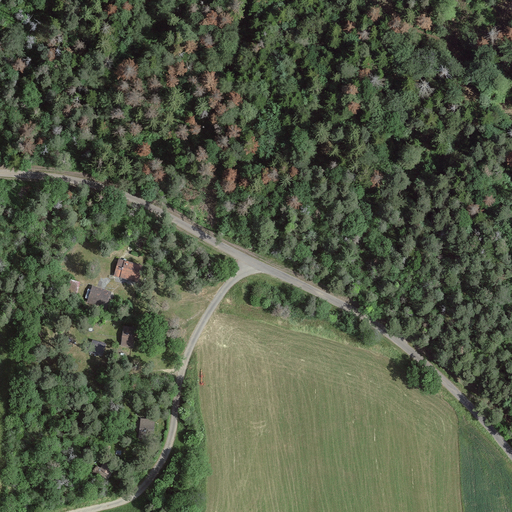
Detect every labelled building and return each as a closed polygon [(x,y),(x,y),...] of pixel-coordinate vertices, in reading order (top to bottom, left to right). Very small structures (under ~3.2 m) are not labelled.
[(113,280),(142,289),(149,267),(120,258),(113,280)] [(109,310),(115,293),(94,286),(88,303),(109,310)] [(118,349),(136,352),(140,329),(121,327),(118,349)] [(87,350),(104,357),(112,339),(95,331),(87,350)] [(138,432),(156,433),(157,416),(139,415),(138,432)] [(111,481),(119,468),(105,460),(97,473),(111,481)]
